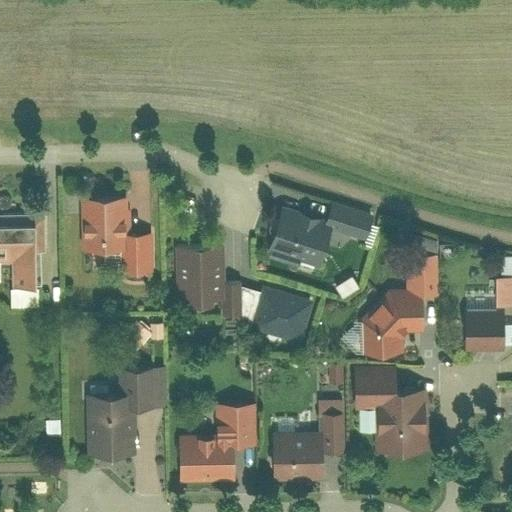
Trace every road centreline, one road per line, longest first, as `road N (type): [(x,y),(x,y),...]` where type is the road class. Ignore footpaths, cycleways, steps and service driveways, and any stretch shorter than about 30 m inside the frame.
road 1 (residential): [(511,138),(241,58),(101,38),(0,37)]
road 2 (residential): [(379,511),(88,505)]
road 3 (residential): [(0,156),(159,153),(238,179),(237,206)]
road 4 (residential): [(445,511),(465,376)]
